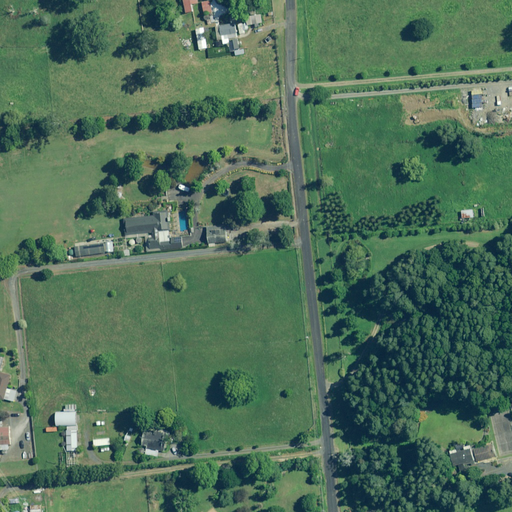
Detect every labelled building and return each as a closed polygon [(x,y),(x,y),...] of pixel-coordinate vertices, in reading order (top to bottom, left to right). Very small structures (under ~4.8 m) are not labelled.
[(198,0),(182,0),(186,13),(200,9),(198,0)] [(210,0),(201,2),(203,14),(209,13),(210,16),(214,15),(211,0),(210,0)] [(239,10),(229,11),(231,23),(240,22),(239,10)] [(223,44),(229,43),(229,39),(237,38),(235,23),(215,26),(217,40),(223,39),(223,44)] [(124,218),(125,238),(145,237),(146,252),(182,250),(182,235),(175,236),(174,233),(170,233),(168,210),(153,211),(154,216),(124,218)] [(474,218),(473,210),(462,210),(462,218),(474,218)] [(214,244),(227,243),(226,225),(206,226),(208,247),(214,247),(214,244)] [(75,247),(76,257),(113,252),(112,242),(75,247)] [(0,399),(4,401),(5,399),(14,401),(17,391),(7,388),(10,376),(0,372),(0,399)] [(55,411),(55,426),(66,426),(76,426),(76,412),(64,412),(55,411)] [(0,449),(8,450),(8,445),(10,445),(10,426),(0,425),(0,449)] [(77,451),(77,426),(76,426),(66,426),(66,433),(66,435),(66,451),(76,451),(77,451)] [(146,448),(145,454),(158,456),(159,451),(165,451),(168,430),(144,427),(141,448),(146,448)] [(495,456),(492,444),(474,448),(477,461),(495,456)] [(456,449),(450,450),(454,466),(458,465),(460,475),(471,472),(469,466),(475,464),(470,445),(465,446),(465,450),(457,452),(456,449)] [(90,511),(87,486),(59,489),(60,511),(124,511),(122,483),(93,486),(95,511),(90,511)]
